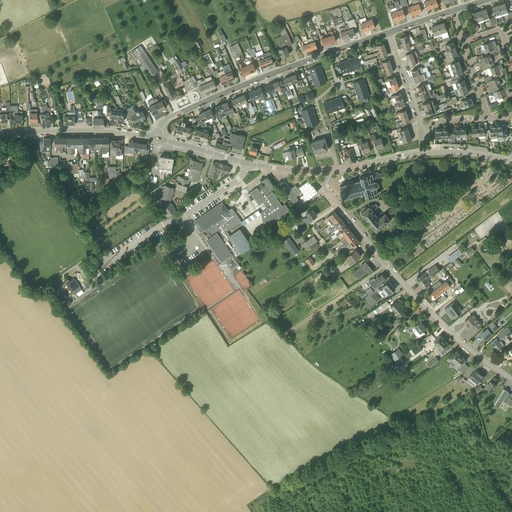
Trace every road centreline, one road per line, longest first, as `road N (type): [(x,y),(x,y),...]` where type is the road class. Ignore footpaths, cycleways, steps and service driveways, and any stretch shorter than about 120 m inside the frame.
road 1 (residential): [(511,376),(474,352),(391,271),(322,186),(327,171)]
road 2 (unclassified): [(156,136),(172,113),(327,49)]
road 3 (tertiary): [(327,171),(431,151),(511,160)]
road 4 (unclassified): [(97,270),(239,179),(246,164)]
road 5 (tertiary): [(0,132),(156,136)]
